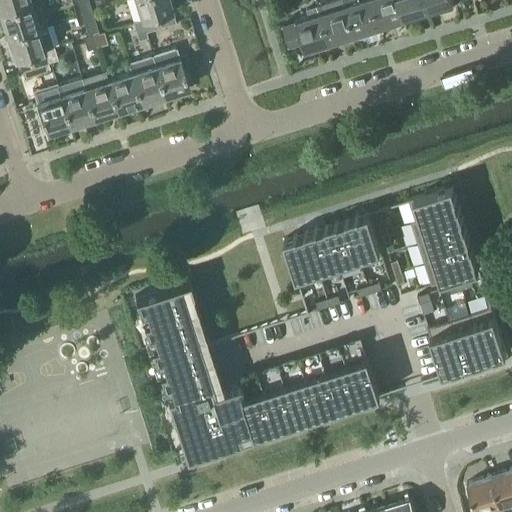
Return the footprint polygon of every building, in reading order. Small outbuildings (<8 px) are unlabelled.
[(0,0),(0,10),(29,2),(28,0),(0,0)] [(80,12),(91,9),(88,0),(79,0),(77,1),(80,12)] [(140,20),(141,20),(171,11),(167,0),(134,0),(140,19),(140,20)] [(329,41),(354,33),(342,0),(334,0),(317,5),(329,41)] [(342,0),(354,33),(378,25),(369,0),(342,0)] [(397,0),(369,0),(378,25),(403,17),(397,0)] [(397,0),(403,17),(427,10),(423,0),(397,0)] [(452,0),(423,0),(427,10),(438,6),(440,11),(454,6),(452,2),(453,2),(452,0)] [(0,17),(5,35),(36,26),(29,2),(0,10),(0,17)] [(303,49),(329,41),(317,5),(307,9),(309,15),(294,19),(293,18),(281,22),(288,42),(299,38),(303,49)] [(84,25),(95,21),(91,9),(80,12),(84,25)] [(171,11),(141,20),(145,31),(174,22),(171,11)] [(140,19),(133,21),(137,34),(139,40),(147,37),(145,31),(141,20),(140,20),(140,19)] [(88,36),(92,35),(98,33),(95,21),(84,25),(88,36)] [(36,26),(5,35),(13,58),(14,58),(42,50),(44,49),(43,49),(52,46),(45,23),(36,26)] [(98,33),(92,35),(96,48),(107,44),(105,36),(103,32),(98,33)] [(88,36),(83,38),(84,42),(87,51),(96,48),(92,35),(88,36)] [(44,49),(42,50),(46,62),(56,59),(52,46),(43,49),(44,49)] [(175,47),(149,54),(162,95),(187,87),(175,47)] [(42,50),(14,58),(18,71),(46,62),(42,50)] [(149,54),(126,61),(129,71),(128,71),(138,102),(162,95),(149,54)] [(103,71),(80,78),(82,86),(91,116),(115,109),(105,78),(103,71)] [(128,71),(105,78),(115,109),(138,102),(128,71)] [(80,78),(57,85),(59,93),(58,93),(68,123),(91,116),(82,86),(80,78)] [(56,82),(32,90),(35,100),(34,100),(44,131),(68,123),(58,93),(59,93),(57,85),(56,82)] [(426,193),(409,199),(409,200),(416,219),(411,221),(411,222),(459,206),(452,185),(436,190),(435,187),(425,190),(426,193)] [(466,227),(459,206),(411,222),(418,242),(466,227)] [(358,215),(347,219),(360,262),(382,255),(375,233),(368,213),(368,212),(358,215)] [(385,218),(377,220),(381,232),(388,229),(385,218)] [(360,262),(347,219),(326,225),(340,268),(360,262)] [(326,225),(305,232),(319,275),(340,268),(326,225)] [(466,227),(418,242),(425,263),(472,248),(466,227)] [(388,229),(381,232),(381,233),(384,243),(385,243),(392,240),(388,229)] [(305,232),(284,239),(289,255),(286,255),(289,266),(292,265),(298,282),(299,281),(319,275),(305,232)] [(479,269),(472,248),(425,263),(432,284),(479,269)] [(391,261),(390,261),(394,273),(401,270),(398,259),(391,261)] [(401,270),(394,273),(398,284),(405,282),(401,270)] [(471,278),(459,282),(462,289),(473,286),(471,278)] [(240,382),(221,388),(219,381),(206,343),(186,280),(179,282),(179,281),(133,295),(185,456),(256,433),(244,395),(240,382)] [(381,287),(379,280),(367,283),(370,291),(381,287)] [(459,282),(448,285),(448,286),(450,293),(462,289),(459,282)] [(370,291),(367,283),(356,287),(359,295),(370,291)] [(428,292),(417,295),(419,303),(420,303),(431,299),(429,292),(428,292)] [(340,301),(338,293),(326,296),(329,304),(340,301)] [(317,308),(329,304),(326,296),(315,300),(317,308)] [(490,306),(469,313),(484,360),(506,353),(491,306),(490,306)] [(484,359),(469,312),(449,318),(464,366),(484,359)] [(464,366),(449,318),(427,325),(442,373),(464,366)] [(350,361),(346,362),(349,371),(359,401),(361,400),(380,394),(380,392),(376,380),(371,364),(369,360),(368,355),(367,356),(366,356),(350,361)] [(346,362),(326,369),(329,377),(338,407),(359,401),(349,371),(346,362)] [(326,369),(305,375),(308,384),(318,414),(338,407),(329,377),(326,369)] [(305,375),(285,382),(287,390),(297,420),(318,414),(308,384),(305,375)] [(285,382),(264,389),(276,427),(297,420),(287,390),(285,382)] [(244,395),(256,433),(276,427),(264,389),(244,395)] [(511,467),(492,474),(501,504),(511,500),(511,467)] [(492,474),(468,481),(478,511),(501,504),(492,474)] [(415,511),(411,500),(388,507),(389,511),(415,511)]
